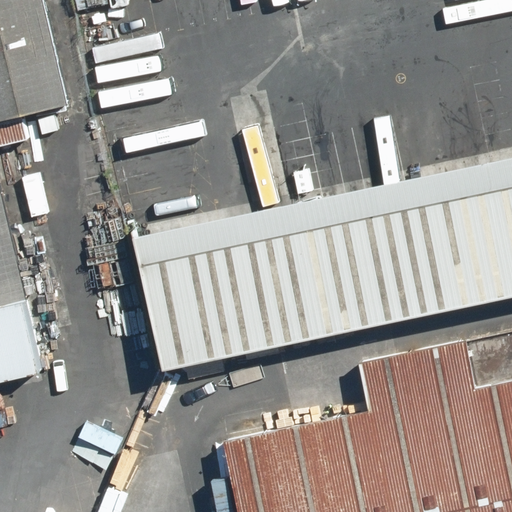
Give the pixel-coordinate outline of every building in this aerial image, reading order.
[(55,0),(0,0),(0,119),(78,102),(55,0)] [(511,155),(138,234),(168,364),(511,292),(511,155)] [(0,303),(28,297),(0,168),(0,303)] [(0,303),(0,380),(44,371),(28,297),(0,303)] [(230,437),(245,511),(511,511),(511,376),(484,382),(474,337),(367,360),(376,405),(230,437)]
